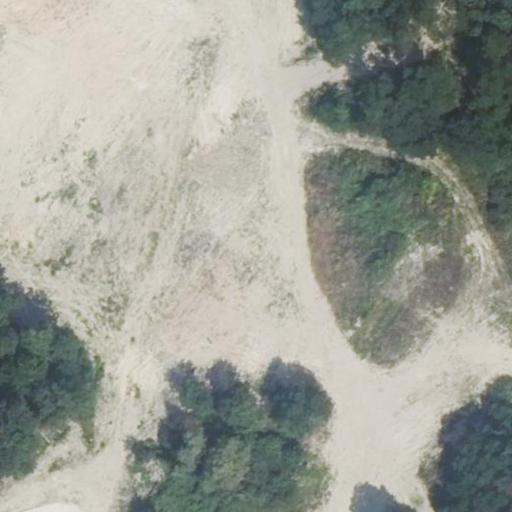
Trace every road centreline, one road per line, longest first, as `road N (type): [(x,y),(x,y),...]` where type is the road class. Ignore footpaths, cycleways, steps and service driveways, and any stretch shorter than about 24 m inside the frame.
road 1 (track): [(505,247),(494,194),(15,0)]
road 2 (track): [(24,511),(113,421),(168,405),(404,483)]
road 3 (track): [(392,511),(505,247)]
